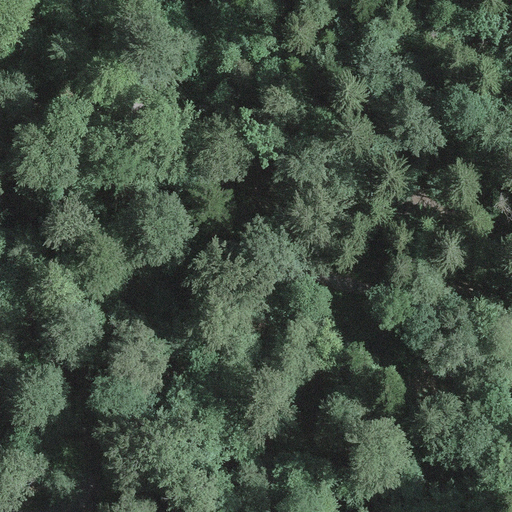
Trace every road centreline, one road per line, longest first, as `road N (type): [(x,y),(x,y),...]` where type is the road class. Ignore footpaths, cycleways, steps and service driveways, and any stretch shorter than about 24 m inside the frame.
road 1 (unclassified): [(0,159),(25,131),(84,103),(136,105),(170,125),(249,228),(297,269),(375,296),(511,317)]
road 2 (unclassified): [(88,511),(98,490),(90,452),(0,219)]
